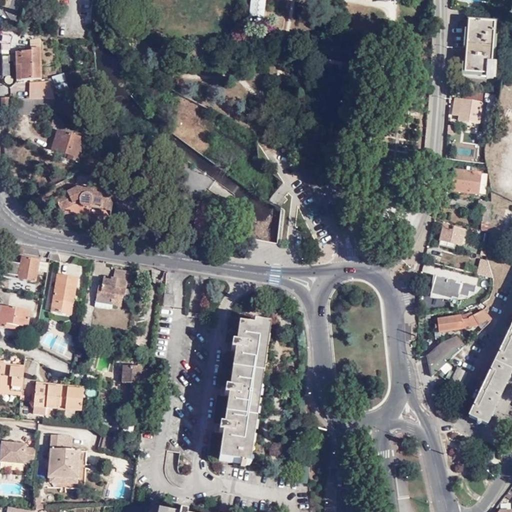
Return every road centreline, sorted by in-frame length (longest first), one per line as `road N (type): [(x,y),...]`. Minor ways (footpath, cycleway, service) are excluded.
road 1 (secondary): [(443,0),(440,123),(428,198),(396,270),(381,276)]
road 2 (secondary): [(280,276),(33,236),(0,212)]
